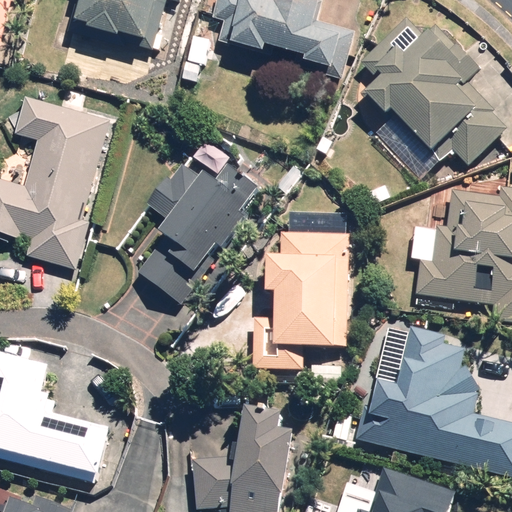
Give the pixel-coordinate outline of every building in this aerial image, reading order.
[(0,0),(0,47),(12,0),(0,0)] [(74,0),(65,42),(119,54),(121,45),(152,52),(163,0),(74,0)] [(217,0),(208,43),(302,63),(300,72),(348,83),(359,34),(316,25),(321,4),(304,0),(217,0)] [(378,80),(360,98),(388,125),(393,120),(433,160),(446,147),(469,170),(509,131),(469,90),(483,76),(435,29),(424,40),(408,24),(365,67),(378,80)] [(86,224),(114,125),(26,100),(15,138),(39,145),(26,191),(0,183),(0,246),(16,251),(18,244),(30,248),(27,261),(77,275),(91,225),(86,224)] [(214,191),(182,167),(149,210),(171,226),(132,276),(180,312),(202,283),(197,279),(217,253),(223,257),(247,224),(244,222),(267,192),(244,174),(240,180),(229,172),(214,191)] [(434,265),(421,264),(417,299),(494,307),(492,324),(511,326),(511,194),(498,193),(497,201),(452,196),(448,233),(437,232),(434,265)] [(349,364),(350,283),(362,283),(363,249),(293,248),(292,272),(280,272),(279,310),(290,310),(289,334),(266,334),(265,384),(316,385),(316,364),(349,364)] [(362,419),(356,443),(511,478),(511,427),(475,419),(481,394),(463,368),(466,354),(445,349),(447,341),(412,333),(399,390),(379,386),(371,421),(362,419)] [(50,375),(0,362),(0,463),(100,487),(113,432),(51,417),(54,404),(44,402),(50,375)] [(281,511),(294,438),(280,437),(281,417),(241,415),(238,467),(198,465),(195,511),(281,511)] [(451,511),(456,495),(385,474),(373,511),(451,511)] [(55,511),(29,501),(27,508),(11,502),(7,511),(55,511)]
